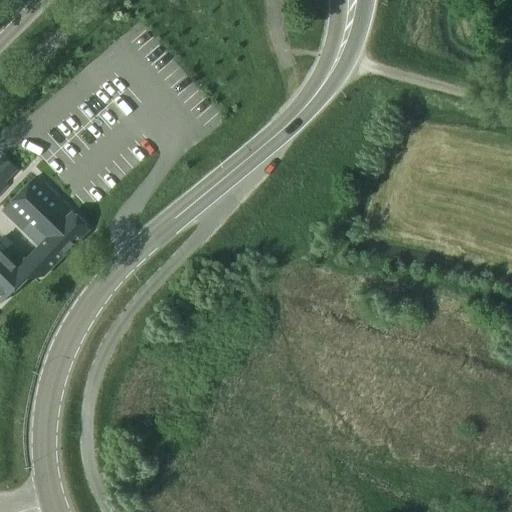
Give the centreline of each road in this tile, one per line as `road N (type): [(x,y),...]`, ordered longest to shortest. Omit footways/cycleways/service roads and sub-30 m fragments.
road 1 (tertiary): [(57,511),(46,404),(77,317),(136,249),(304,109)]
road 2 (tertiary): [(304,109),(349,62),(366,0)]
